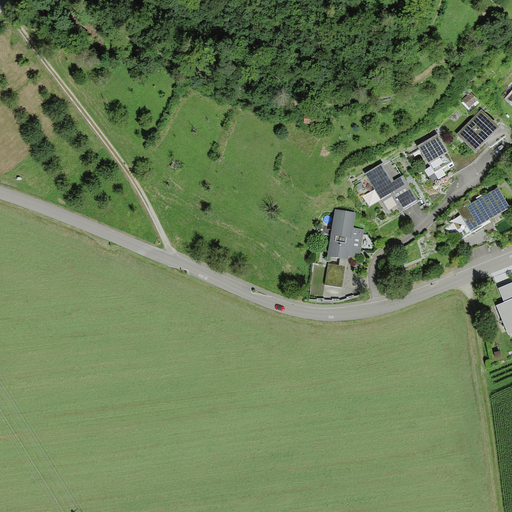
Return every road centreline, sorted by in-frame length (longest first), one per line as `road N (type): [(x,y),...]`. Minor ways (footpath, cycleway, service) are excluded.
road 1 (track): [(170,260),(141,195),(5,4)]
road 2 (residential): [(375,311),(286,308),(170,260)]
road 3 (residential): [(375,311),(376,259),(499,155)]
road 4 (unclassified): [(170,260),(0,194)]
road 5 (residential): [(511,257),(375,311)]
